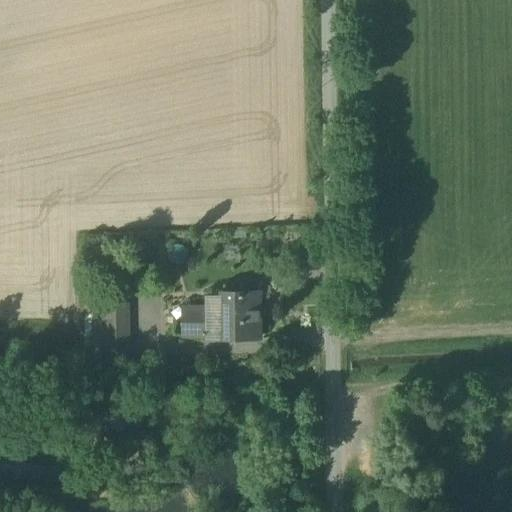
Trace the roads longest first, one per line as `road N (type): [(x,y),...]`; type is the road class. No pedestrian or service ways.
road 1 (unclassified): [(334,511),(335,0)]
road 2 (track): [(332,342),(511,333)]
